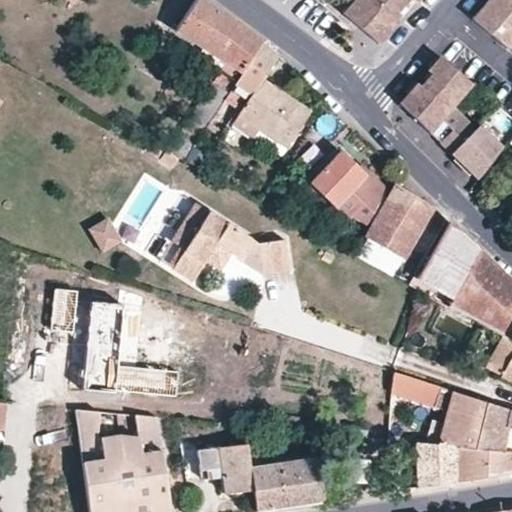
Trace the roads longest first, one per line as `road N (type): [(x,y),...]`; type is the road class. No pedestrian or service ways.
road 1 (residential): [(511,258),(363,111)]
road 2 (residential): [(363,111),(342,81),(236,0)]
road 3 (residential): [(390,511),(511,492)]
